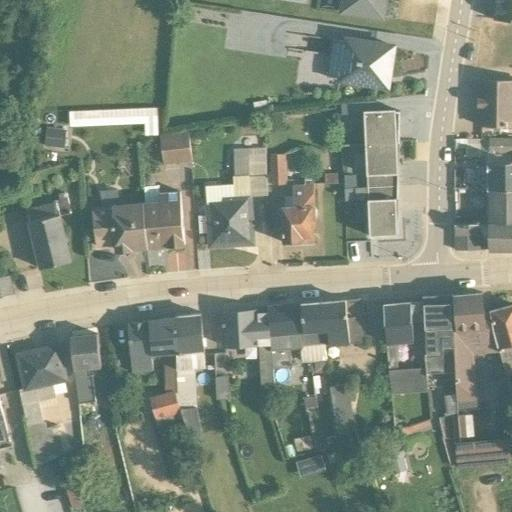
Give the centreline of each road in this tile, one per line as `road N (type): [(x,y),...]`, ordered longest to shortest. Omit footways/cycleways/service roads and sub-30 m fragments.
road 1 (tertiary): [(0,321),(84,303),(433,276)]
road 2 (residential): [(433,276),(440,132),(462,0)]
